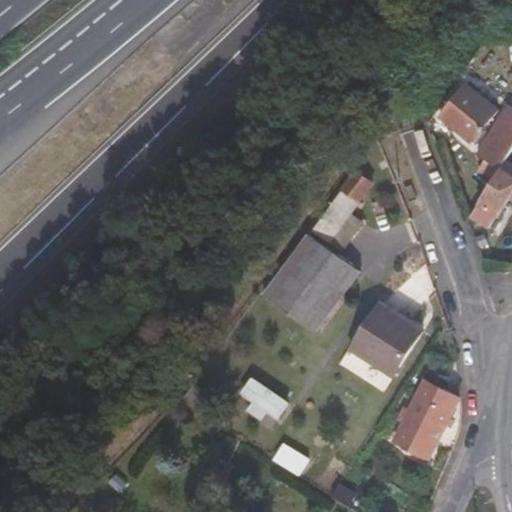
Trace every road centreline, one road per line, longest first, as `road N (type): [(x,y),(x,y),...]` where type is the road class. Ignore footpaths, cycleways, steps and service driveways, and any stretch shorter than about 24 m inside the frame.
road 1 (motorway): [(0,268),(277,0)]
road 2 (unclassified): [(414,136),(480,325),(511,344)]
road 3 (motorway): [(0,109),(137,0)]
